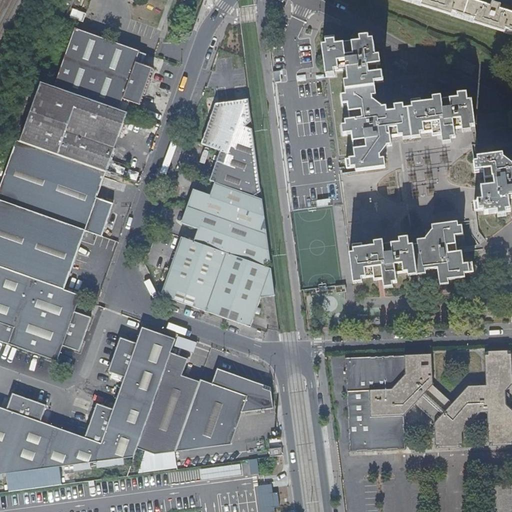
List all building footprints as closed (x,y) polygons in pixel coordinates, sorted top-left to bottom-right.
[(401,0),(511,35),(511,13),(503,11),(498,9),(499,4),(504,6),(506,0),(486,0),(487,0),(491,1),(489,7),(485,5),(468,0),(401,0)] [(75,11),(73,20),(81,22),(83,14),(75,11)] [(125,46),(75,28),(54,86),(118,109),(124,93),(130,95),(137,76),(124,71),(117,68),(125,46)] [(369,41),(365,42),(358,43),(358,47),(334,51),(332,43),(324,45),(325,52),(322,52),(326,77),(332,76),(331,72),(344,70),(349,102),(340,104),(342,112),(346,111),(349,128),(344,129),(344,132),(346,140),(349,140),(353,163),(345,165),(346,173),(353,172),(353,174),(383,170),(382,164),(379,164),(377,152),(389,151),(388,143),(400,141),(401,146),(418,143),(418,138),(429,137),(430,140),(438,139),(439,144),(448,143),(452,142),(451,134),(458,134),(459,137),(468,135),(467,132),(471,131),(471,127),(469,118),(468,105),(464,105),(462,97),(454,98),(455,102),(439,105),(439,100),(429,101),(430,106),(419,108),(418,103),(408,104),(409,112),(402,114),(401,109),(394,110),(394,114),(386,115),(385,110),(373,112),(372,100),(370,87),(375,86),(383,85),(382,77),(377,78),(376,70),(381,69),(379,61),(376,61),(373,44),(370,45),(369,41)] [(124,71),(131,48),(125,46),(117,68),(124,71)] [(54,86),(41,82),(31,113),(29,112),(27,118),(29,118),(21,141),(106,171),(117,139),(101,133),(106,122),(121,128),(127,112),(118,109),(54,86)] [(219,150),(209,179),(214,181),(253,195),(259,189),(250,127),(243,123),(249,119),(247,99),(214,103),(200,144),(219,150)] [(117,139),(121,128),(106,122),(101,133),(117,139)] [(21,141),(19,140),(0,191),(0,200),(86,230),(102,236),(113,203),(97,197),(106,171),(21,141)] [(511,167),(501,169),(500,158),(476,163),(476,166),(472,167),(472,174),(480,173),(483,191),(479,192),(480,205),(472,207),(474,214),(481,213),(482,216),(494,214),(503,213),(508,212),(506,199),(511,197),(511,167)] [(119,175),(123,164),(115,162),(111,172),(119,175)] [(253,195),(214,181),(209,193),(194,187),(181,222),(197,228),(193,241),(261,266),(268,261),(260,197),(253,195)] [(86,230),(0,200),(0,266),(66,290),(86,230)] [(439,280),(448,279),(465,277),(464,273),(471,273),(470,264),(463,265),(461,253),(457,253),(454,237),(462,236),(461,227),(456,228),(456,224),(430,227),(432,239),(416,241),(416,246),(408,247),(407,239),(399,240),(399,245),(383,247),(382,242),(374,243),(374,247),(362,249),(361,245),(353,245),(354,253),(350,253),(354,283),(362,282),(375,280),(375,284),(384,284),(392,283),(396,283),(395,273),(407,272),(425,270),(437,268),(439,280)] [(180,236),(160,295),(248,326),(259,297),(273,295),(269,268),(261,266),(193,241),(180,236)] [(0,266),(0,340),(57,361),(63,346),(80,351),(92,318),(76,312),(82,296),(66,290),(0,266)] [(171,351),(176,338),(142,326),(137,342),(121,336),(109,370),(125,376),(114,407),(98,401),(86,435),(42,420),(49,403),(15,391),(9,408),(0,405),(0,474),(135,455),(171,351)] [(177,450),(201,380),(182,374),(188,357),(171,351),(135,455),(139,446),(156,452),(177,450)] [(454,405),(436,423),(437,450),(464,449),(464,436),(483,415),(488,416),(490,448),(511,447),(511,409),(508,406),(511,403),(511,397),(508,394),(511,388),(511,352),(486,353),(487,388),(471,388),(454,405)] [(417,406),(435,387),(433,356),(347,360),(351,454),(407,451),(405,418),(417,406)] [(211,382),(201,378),(201,380),(177,450),(197,447),(231,442),(240,412),(270,407),(267,385),(217,367),(211,382)] [(417,406),(436,423),(454,405),(435,387),(417,406)] [(270,446),(271,454),(278,453),(278,445),(270,446)] [(256,459),(247,459),(248,474),(257,474),(256,459)] [(219,468),(201,468),(201,476),(219,476),(219,468)] [(270,484),(255,485),(258,511),(264,511),(278,511),(276,492),(271,492),(270,484)] [(511,511),(511,487),(493,489),(493,511),(511,511)]
